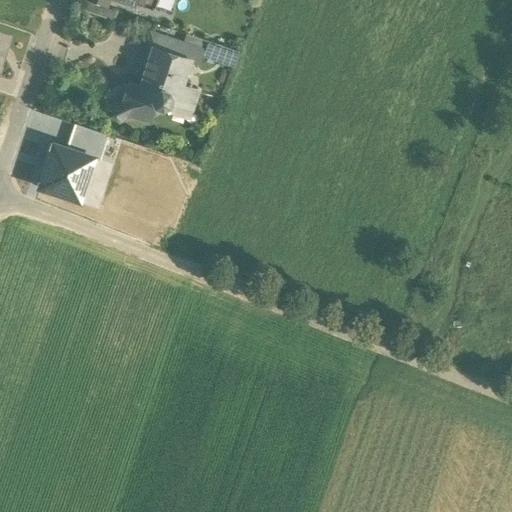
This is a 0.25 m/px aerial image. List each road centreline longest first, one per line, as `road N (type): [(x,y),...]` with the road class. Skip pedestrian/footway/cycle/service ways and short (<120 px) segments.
road 1 (track): [(511,398),(0,194)]
road 2 (residential): [(62,0),(0,179)]
